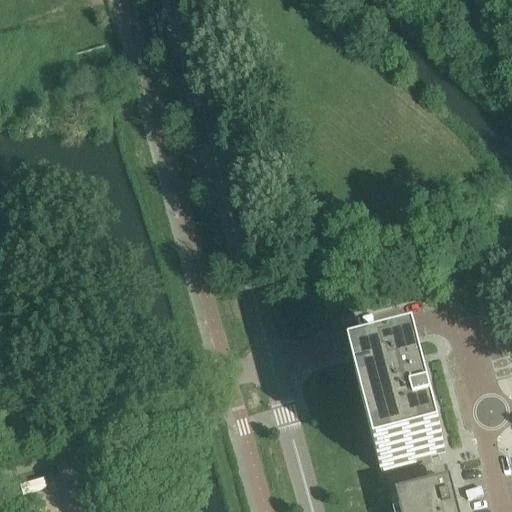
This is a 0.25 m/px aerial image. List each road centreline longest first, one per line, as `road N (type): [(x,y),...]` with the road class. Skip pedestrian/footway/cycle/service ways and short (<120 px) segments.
road 1 (unclassified): [(270,370),(172,0)]
road 2 (residential): [(482,422),(452,322),(270,370)]
road 3 (residential): [(0,442),(270,370)]
road 4 (unclassified): [(310,511),(270,370)]
